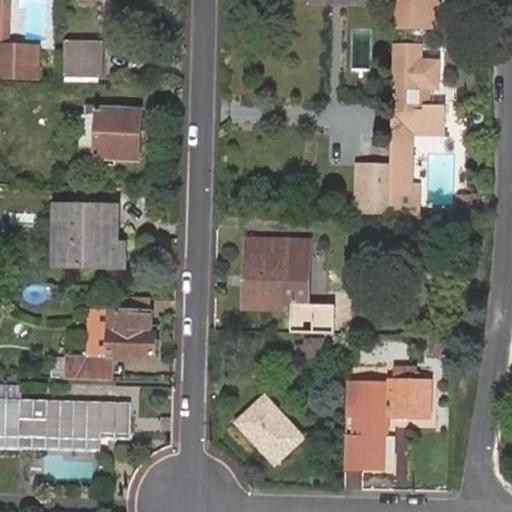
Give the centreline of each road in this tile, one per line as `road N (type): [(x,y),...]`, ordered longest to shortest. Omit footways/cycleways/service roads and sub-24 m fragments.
road 1 (residential): [(209,0),(192,505)]
road 2 (residential): [(511,61),(502,297),(475,511)]
road 3 (residential): [(245,506),(473,511)]
